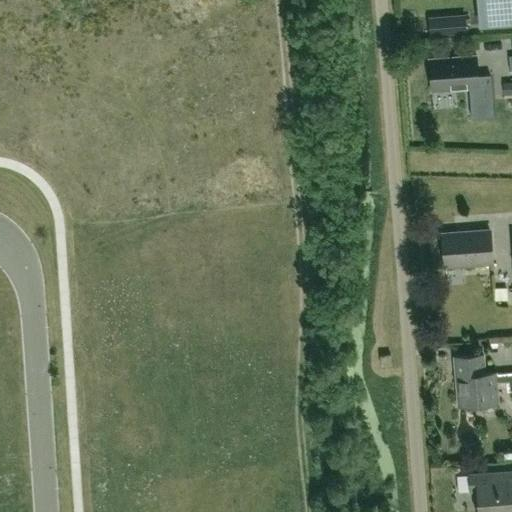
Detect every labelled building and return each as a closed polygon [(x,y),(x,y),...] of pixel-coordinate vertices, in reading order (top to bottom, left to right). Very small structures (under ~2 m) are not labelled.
[(511,0),(478,0),(480,25),(511,22),(511,0)] [(466,32),(465,15),(430,18),(431,34),(466,32)] [(477,55),(429,59),(432,90),(469,87),(471,117),(493,115),(490,75),(478,76),(477,55)] [(490,230),(443,233),(445,266),(492,262),(490,230)] [(391,354),(380,355),(381,365),(392,364),(391,354)] [(483,355),(455,357),(459,406),(462,405),(467,410),(476,409),(480,404),(498,403),(497,381),(507,381),(508,390),(511,389),(511,372),(496,374),(496,373),(485,374),(483,355)] [(511,471),(469,475),(471,491),(478,490),(479,511),(505,511),(511,511),(511,471)]
